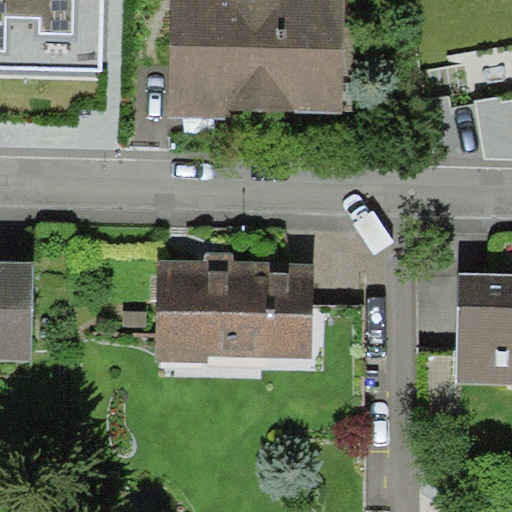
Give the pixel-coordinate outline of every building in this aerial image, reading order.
[(111,0),(0,0),(0,87),(108,86),(111,0)] [(164,0),(167,114),(329,110),(325,0),(164,0)] [(511,0),(416,0),(418,12),(441,8),(450,62),(511,51),(511,0)] [(21,263),(0,262),(0,366),(19,366),(21,263)] [(306,264),(150,262),(149,364),(305,366),(306,264)] [(511,274),(452,273),(449,386),(511,387),(511,274)]
